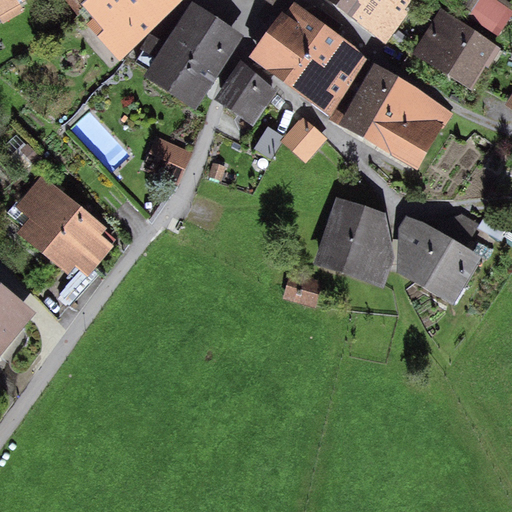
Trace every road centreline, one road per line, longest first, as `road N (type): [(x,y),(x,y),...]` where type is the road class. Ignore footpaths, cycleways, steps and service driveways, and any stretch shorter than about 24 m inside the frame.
road 1 (residential): [(0,437),(185,190),(240,57)]
road 2 (residential): [(511,204),(418,209),(393,202),(349,150),(240,57)]
road 3 (residential): [(310,0),(425,88),(511,130)]
